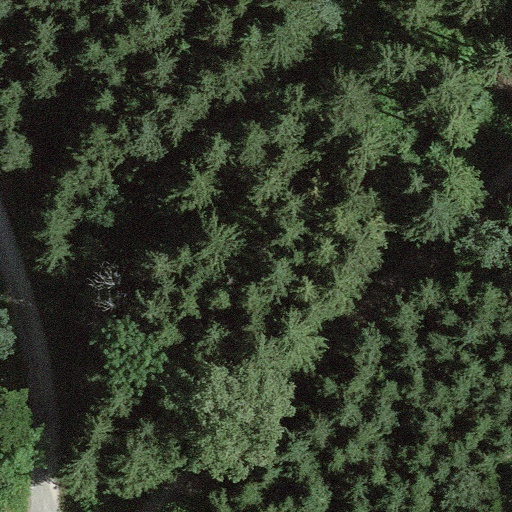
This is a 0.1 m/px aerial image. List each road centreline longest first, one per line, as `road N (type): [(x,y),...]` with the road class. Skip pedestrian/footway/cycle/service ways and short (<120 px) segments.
road 1 (track): [(149,511),(336,325),(511,176)]
road 2 (track): [(0,228),(52,371),(50,511)]
